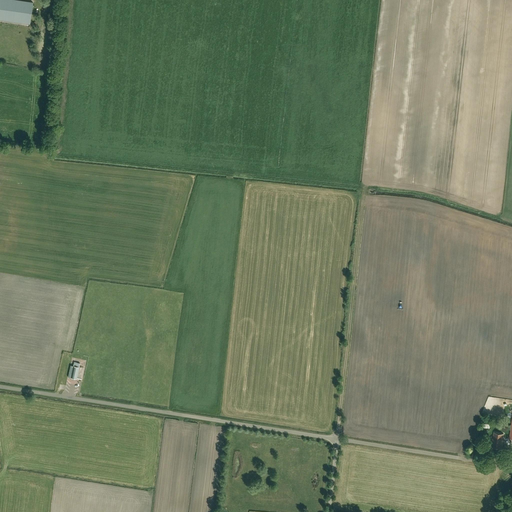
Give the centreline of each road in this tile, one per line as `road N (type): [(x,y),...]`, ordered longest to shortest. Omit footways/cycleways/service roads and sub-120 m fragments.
road 1 (unclassified): [(337,439),(0,386)]
road 2 (track): [(338,426),(365,185)]
road 3 (unclassified): [(511,466),(337,439)]
